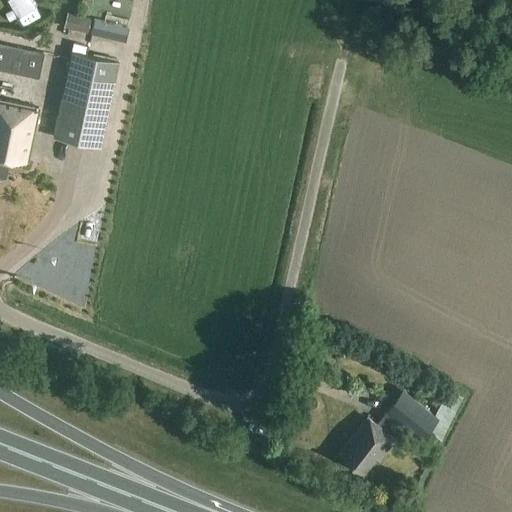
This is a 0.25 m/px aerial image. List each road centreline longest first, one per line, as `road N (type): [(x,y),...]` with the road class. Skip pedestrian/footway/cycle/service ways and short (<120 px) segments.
road 1 (unclassified): [(342,61),(269,386),(243,400),(220,400),(0,309)]
road 2 (trunk): [(208,511),(0,393)]
road 3 (trunk): [(163,511),(0,447)]
